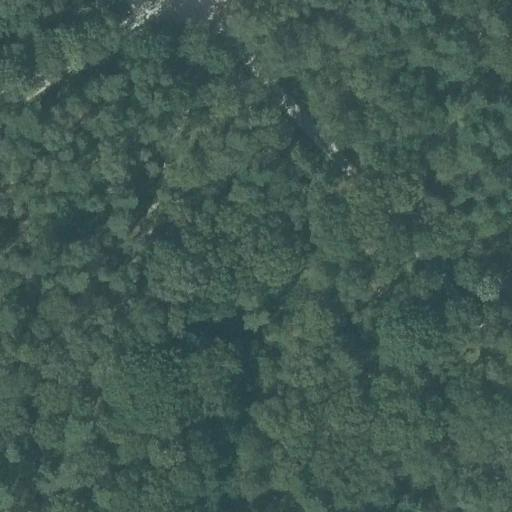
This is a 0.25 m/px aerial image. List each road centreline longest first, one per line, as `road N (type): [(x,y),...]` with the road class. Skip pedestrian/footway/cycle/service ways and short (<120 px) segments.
road 1 (track): [(219,27),(105,363),(41,511)]
road 2 (track): [(385,211),(219,27)]
road 3 (track): [(489,0),(455,119),(385,211)]
road 4 (track): [(511,369),(385,211)]
road 5 (unclassified): [(173,0),(0,104)]
road 6 (track): [(511,301),(385,211)]
